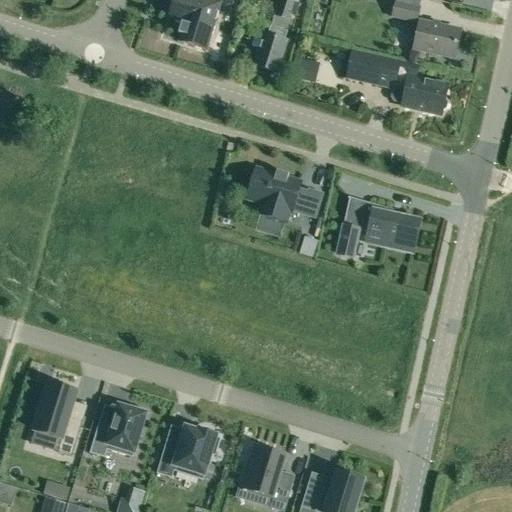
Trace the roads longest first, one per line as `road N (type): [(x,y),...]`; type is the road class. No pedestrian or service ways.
road 1 (residential): [(0,327),(420,456)]
road 2 (residential): [(481,174),(93,54)]
road 3 (residential): [(420,456),(481,174)]
road 4 (residential): [(481,174),(511,37)]
